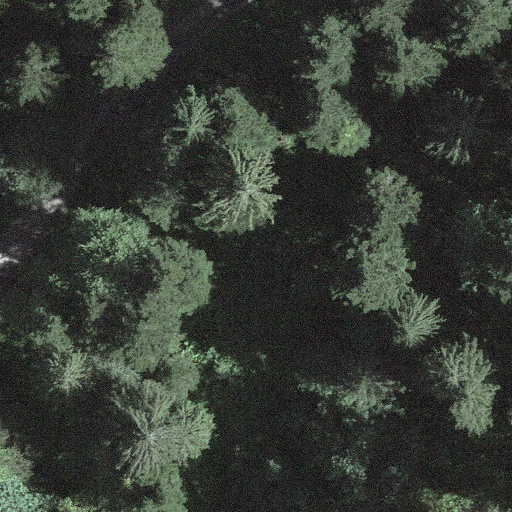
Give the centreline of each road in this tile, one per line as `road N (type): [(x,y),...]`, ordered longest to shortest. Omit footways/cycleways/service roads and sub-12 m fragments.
road 1 (track): [(215,0),(162,45),(43,218),(0,254)]
road 2 (track): [(43,218),(59,87),(56,0)]
